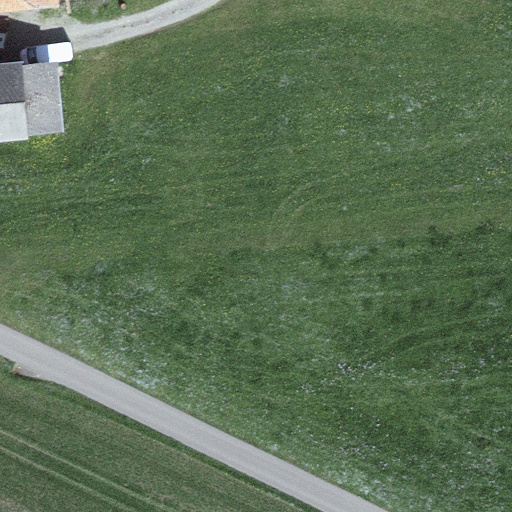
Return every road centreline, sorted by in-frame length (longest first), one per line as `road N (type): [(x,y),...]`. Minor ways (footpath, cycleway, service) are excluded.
road 1 (track): [(0,338),(356,511)]
road 2 (track): [(0,37),(103,31),(199,0)]
